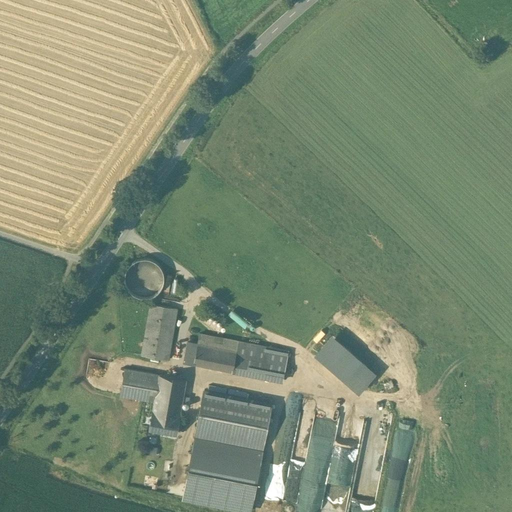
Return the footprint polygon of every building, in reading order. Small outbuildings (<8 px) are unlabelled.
[(146,258),(143,258),(140,258),(138,259),(135,260),(134,261),(132,263),(130,265),(128,267),(126,270),(126,272),(126,274),(125,276),(125,278),(125,280),(126,282),(126,284),(128,287),(129,289),(130,291),(132,292),(134,294),(137,295),(139,296),(142,297),(145,297),(149,296),(151,296),(153,295),(154,294),(156,293),(157,292),(159,291),(160,289),(162,287),(163,285),(163,283),(164,281),(164,279),(164,277),(164,275),(164,273),(163,272),(163,271),(162,269),(161,267),(159,264),(157,263),(156,262),(154,260),(151,259),(149,258),(146,258)] [(178,308),(151,303),(142,355),(169,360),(178,308)] [(239,341),(200,334),(198,343),(237,351),(239,341)] [(360,359),(332,336),(318,352),(345,376),(360,359)] [(269,347),(239,341),(237,351),(233,371),(263,377),(269,347)] [(198,343),(188,342),(185,357),(194,359),(198,343)] [(237,351),(198,343),(194,359),(194,363),(233,371),(237,351)] [(288,351),(269,347),(263,377),(282,381),(288,351)] [(160,375),(125,368),(120,395),(155,401),(160,375)] [(186,379),(160,375),(155,401),(154,411),(179,416),(186,379)] [(423,377),(407,403),(440,423),(456,396),(423,377)] [(271,403),(204,390),(197,425),(264,439),(271,403)] [(327,430),(335,432),(340,415),(318,408),(310,435),(318,438),(319,435),(325,437),(327,430)] [(154,411),(153,411),(150,429),(176,434),(180,416),(179,416),(154,411)] [(262,449),(196,436),(183,497),(251,510),(262,449)]
